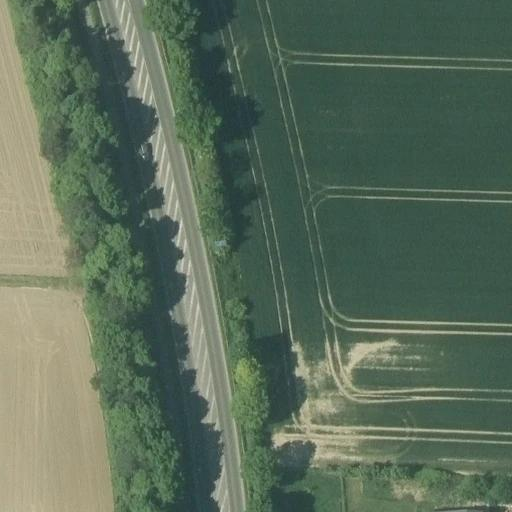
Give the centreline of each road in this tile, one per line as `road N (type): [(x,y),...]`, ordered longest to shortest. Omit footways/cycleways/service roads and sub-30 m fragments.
road 1 (secondary): [(224,511),(165,185),(118,0)]
road 2 (track): [(511,300),(257,290)]
